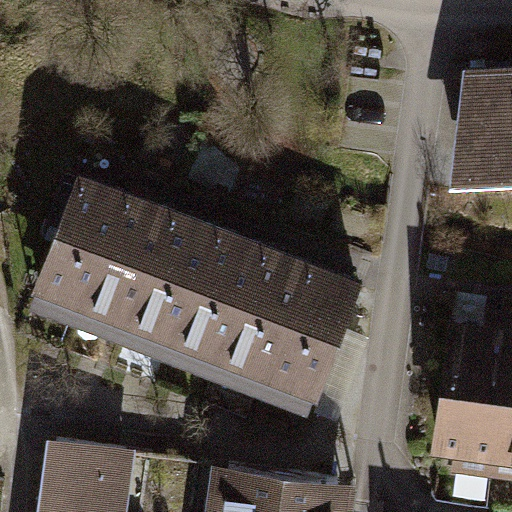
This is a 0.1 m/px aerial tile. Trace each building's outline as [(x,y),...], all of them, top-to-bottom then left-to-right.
[(460,179),(511,178),(511,63),(477,65),(460,179)] [(23,305),(74,324),(131,182),(82,163),(23,305)] [(74,324),(120,342),(176,197),(131,182),(74,324)] [(120,342),(167,361),(221,215),(176,197),(120,342)] [(167,361),(211,378),(265,232),(221,215),(167,361)] [(211,378),(259,397),(314,249),(265,232),(211,378)] [(259,397),(312,413),(363,268),(314,249),(259,397)] [(486,489),(511,326),(462,318),(434,480),(486,489)] [(511,492),(511,325),(511,326),(486,489),(511,492)] [(17,446),(9,507),(45,511),(126,511),(134,462),(17,446)] [(201,480),(197,511),(351,511),(355,500),(201,480)]
